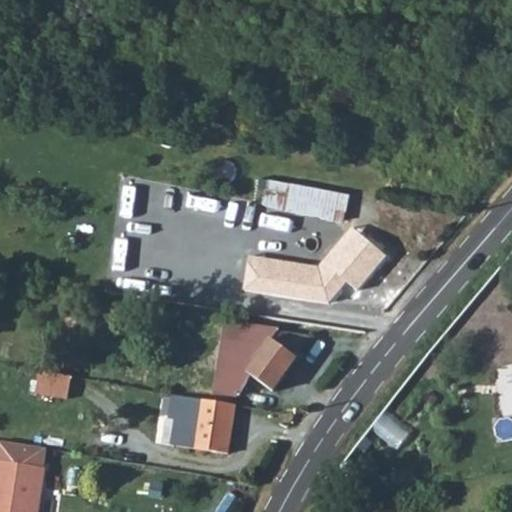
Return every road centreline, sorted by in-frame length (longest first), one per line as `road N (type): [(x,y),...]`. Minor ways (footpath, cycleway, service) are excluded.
road 1 (secondary): [(511,209),(360,388),(280,511)]
road 2 (unknown): [(324,440),(275,440),(253,446),(240,462),(108,440)]
